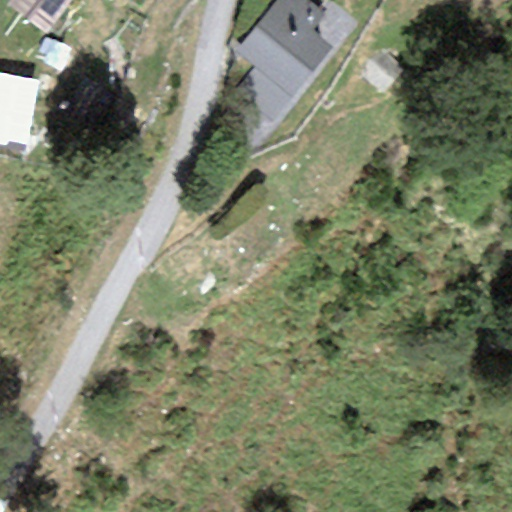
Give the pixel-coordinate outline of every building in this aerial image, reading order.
[(45,36),(71,0),(6,0),(3,5),(45,36)] [(309,0),(273,0),(234,51),(253,66),(292,96),(331,47),(311,32),(326,13),(309,0)] [(399,73),(378,52),(357,73),(378,94),(399,73)] [(271,124),(292,96),(253,66),(231,93),(271,124)] [(37,82),(0,75),(0,145),(3,146),(4,140),(26,144),(37,82)]
